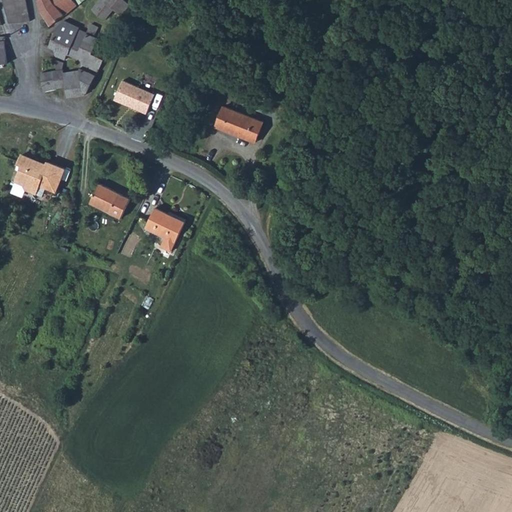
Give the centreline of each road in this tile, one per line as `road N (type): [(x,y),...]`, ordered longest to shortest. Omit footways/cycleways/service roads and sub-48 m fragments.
road 1 (unclassified): [(0,102),(127,142),(217,188),(244,217),(309,329),(353,366),(511,445)]
road 2 (unknown): [(92,130),(105,45),(125,0)]
